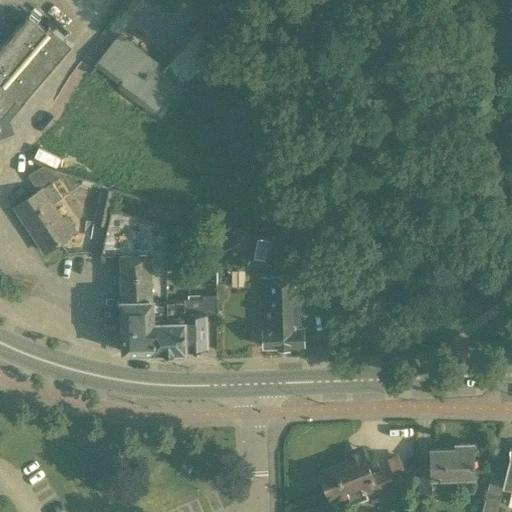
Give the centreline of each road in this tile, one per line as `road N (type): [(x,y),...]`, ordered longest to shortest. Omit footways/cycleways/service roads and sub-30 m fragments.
road 1 (secondary): [(255,384),(120,381),(0,344)]
road 2 (secondary): [(511,376),(255,384)]
road 3 (residential): [(258,511),(255,384)]
